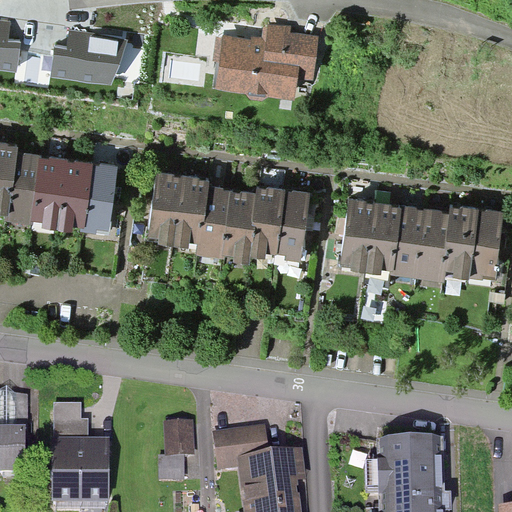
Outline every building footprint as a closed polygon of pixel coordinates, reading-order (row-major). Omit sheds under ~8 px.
[(11,21),(0,20),(0,69),(17,72),(20,42),(8,40),(11,21)] [(313,80),(319,36),(291,33),(292,25),(262,21),(261,35),(249,33),(249,37),(223,34),(223,37),(216,36),(212,61),(218,62),(215,89),(245,93),(251,99),(263,101),(269,97),(295,100),(297,78),(313,80)] [(67,49),(54,46),(51,77),(111,85),(128,39),(70,29),(67,49)] [(0,215),(7,216),(16,152),(17,146),(0,143),(0,215)] [(31,220),(39,157),(40,155),(16,152),(7,216),(7,221),(31,224),(31,220)] [(58,230),(67,161),(39,157),(31,220),(43,222),(42,228),(58,230)] [(84,228),(93,164),(67,161),(58,230),(73,232),(73,227),(84,228)] [(109,235),(118,167),(93,164),(84,228),(84,231),(109,235)] [(184,177),(156,173),(148,237),(159,239),(158,244),(173,247),(184,177)] [(207,185),(207,181),(184,177),(173,247),(189,249),(189,244),(198,245),(207,185)] [(223,255),(231,188),(207,185),(198,245),(196,254),(221,258),(223,255)] [(279,255),(287,191),(259,186),(259,191),(251,257),(266,259),(266,254),(279,255)] [(251,257),(259,191),(231,188),(223,255),(234,256),(234,263),(249,265),(251,257)] [(301,262),(310,194),(287,191),(279,255),(286,255),(285,260),(301,262)] [(375,202),(349,199),(340,266),(351,267),(351,271),(366,273),(375,202)] [(394,275),(403,206),(375,202),(366,273),(381,275),(382,270),(390,271),(389,275),(394,275)] [(417,278),(425,208),(403,206),(394,275),(417,278)] [(443,271),(451,211),(425,208),(417,278),(442,281),(443,271)] [(469,278),(477,210),(451,208),(451,211),(443,271),(453,272),(453,278),(469,280),(469,278)] [(495,279),(503,213),(477,210),(469,278),(483,280),(483,278),(495,279)] [(0,389),(0,424),(26,424),(29,424),(28,394),(0,389)] [(82,402),(54,402),(54,436),(52,436),(51,506),(109,507),(109,437),(88,437),(88,418),(81,418),(82,402)] [(194,419),(164,420),(165,455),(195,454),(194,419)] [(265,422),(212,430),(218,470),(239,467),(238,456),(269,452),(265,422)] [(0,470),(26,471),(26,424),(0,424),(0,470)] [(444,511),(444,440),(380,441),(380,465),(366,465),(366,493),(381,493),(381,511),(444,511)] [(303,511),(299,479),(307,478),(302,447),(269,452),(238,456),(239,467),(246,511),(303,511)] [(185,480),(185,456),(159,456),(159,480),(185,480)]
